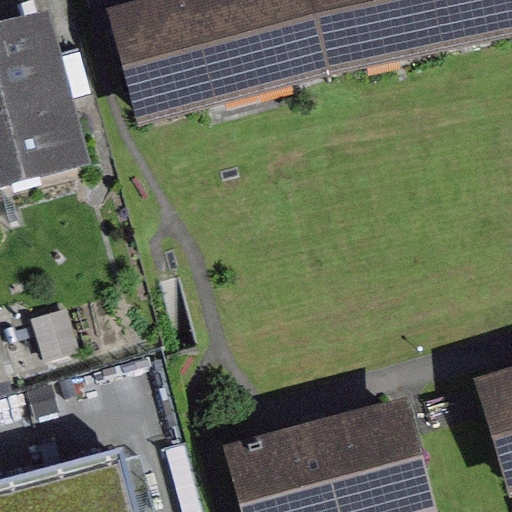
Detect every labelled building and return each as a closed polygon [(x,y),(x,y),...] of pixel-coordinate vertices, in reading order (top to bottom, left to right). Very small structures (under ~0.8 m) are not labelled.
[(326,71),(309,0),(219,0),(120,27),(144,120),(326,71)] [(309,0),(326,71),(511,31),(504,0),(309,0)] [(0,177),(72,159),(39,34),(0,43),(0,177)] [(511,386),(486,394),(511,477),(511,386)] [(400,417),(236,461),(249,511),(425,511),(426,511),(400,417)] [(136,511),(121,454),(0,486),(0,511),(136,511)]
